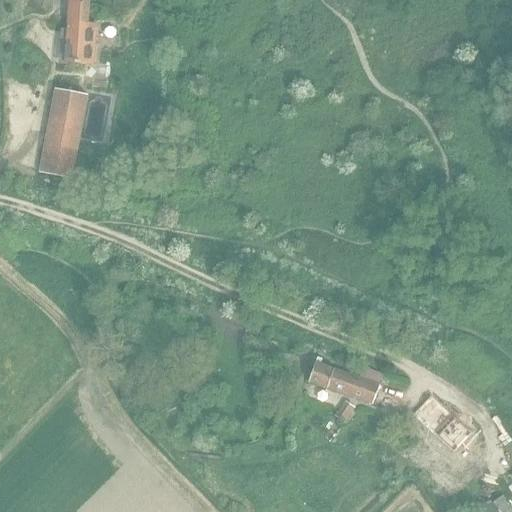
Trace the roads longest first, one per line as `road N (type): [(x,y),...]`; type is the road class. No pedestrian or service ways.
road 1 (track): [(162,260),(415,371)]
road 2 (unclassified): [(0,197),(162,260)]
